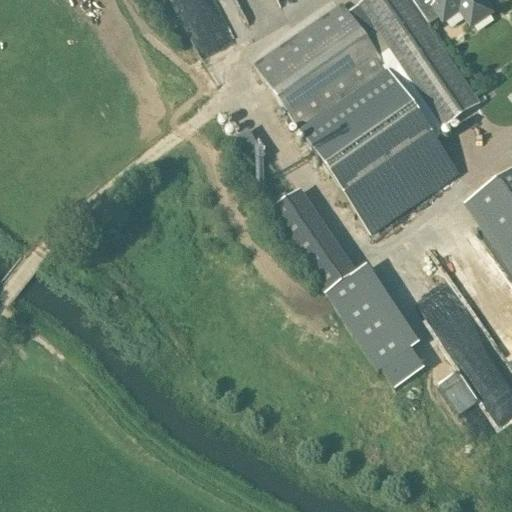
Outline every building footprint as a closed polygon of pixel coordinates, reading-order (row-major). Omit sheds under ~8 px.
[(166,0),(185,47),(213,35),(199,0),(166,0)] [(281,16),(273,0),(230,0),(248,34),(281,16)] [(429,36),(404,0),(381,0),(347,24),(378,68),(390,60),(444,139),(479,116),(428,41),(431,39),(429,36)] [(475,0),(404,0),(429,36),(441,28),(443,31),(460,20),(471,36),(489,24),(477,5),(479,4),(475,0)] [(341,16),(255,76),(254,75),(253,76),(299,143),(387,82),(378,68),(347,24),(342,15),(341,16)] [(387,82),(299,143),(369,244),(458,184),(387,82)] [(254,176),(269,165),(250,139),(235,150),(254,176)] [(511,186),(470,213),(511,277),(511,186)] [(329,266),(289,208),(269,222),(326,305),(356,284),(339,260),(329,266)]
